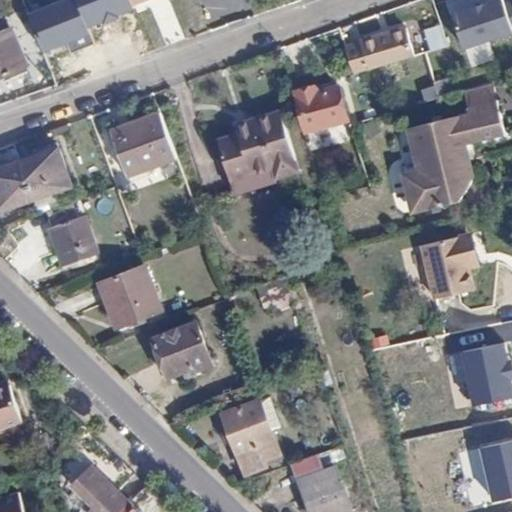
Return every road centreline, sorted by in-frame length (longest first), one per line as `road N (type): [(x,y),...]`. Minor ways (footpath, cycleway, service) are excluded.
road 1 (residential): [(0,120),(353,0)]
road 2 (tertiary): [(0,290),(226,511)]
